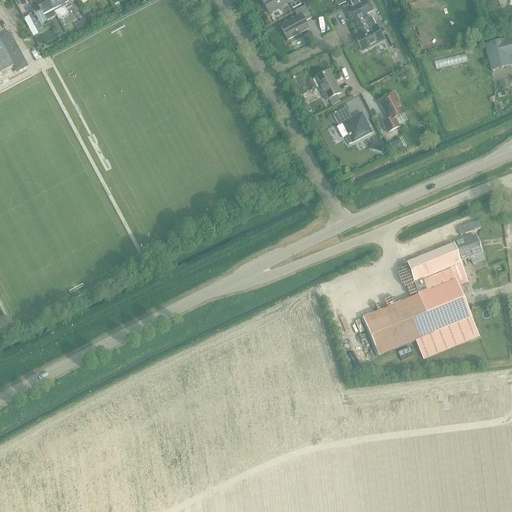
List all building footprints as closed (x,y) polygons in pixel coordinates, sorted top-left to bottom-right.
[(33,13),(28,16),(37,31),(43,28),(40,24),(45,21),(45,22),(56,16),(53,12),(47,0),(34,0),(39,10),(33,13)] [(47,0),(53,12),(64,6),(65,9),(71,6),(67,0),(47,0)] [(261,0),(268,13),(289,2),(292,9),(300,4),(297,0),(261,0)] [(367,2),(346,13),(351,22),(352,21),(360,35),(354,38),(362,52),(383,41),(376,27),(371,17),(367,19),(365,14),(372,10),(367,2)] [(297,17),(279,26),(287,40),(308,29),(304,22),(311,18),(305,6),(294,12),(297,17)] [(314,40),(310,32),(305,35),(309,42),(314,40)] [(0,37),(0,83),(18,73),(28,68),(9,33),(0,37)] [(488,43),(483,44),(484,47),(488,61),(491,72),(508,67),(505,55),(511,52),(511,36),(511,37),(488,43)] [(31,53),(36,61),(40,59),(35,51),(31,53)] [(312,80),(317,88),(318,87),(326,101),(340,94),(328,71),(312,80)] [(381,123),(387,134),(399,128),(395,121),(396,118),(404,114),(401,109),(402,107),(399,102),(397,102),(393,94),(389,97),(387,96),(385,96),(383,98),(383,100),(379,102),(388,119),(381,123)] [(338,126),(336,128),(342,138),(344,137),(348,145),(352,143),(371,133),(361,114),(351,119),(346,108),(332,115),(338,126)] [(400,140),(391,144),(395,152),(403,147),(400,140)] [(376,142),(373,151),(381,153),(383,144),(376,142)] [(406,263),(418,294),(419,296),(400,303),(363,319),(379,357),(415,341),(423,360),(480,338),(471,318),(456,279),(465,275),(460,261),(469,257),(471,263),(482,260),(475,238),(453,244),(406,263)] [(360,304),(358,297),(364,295),(361,283),(333,291),(338,310),(360,304)] [(478,307),(471,310),(475,321),(483,318),(478,307)]
